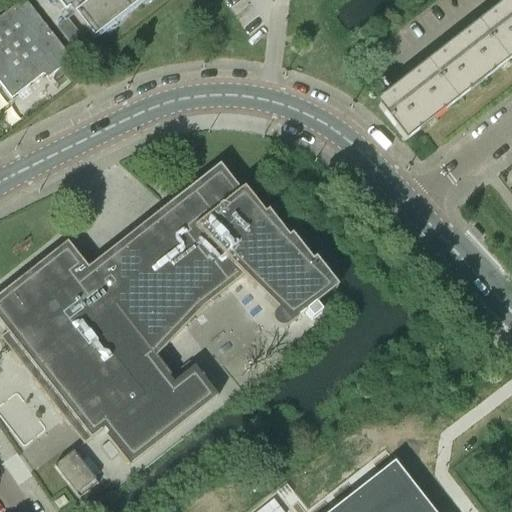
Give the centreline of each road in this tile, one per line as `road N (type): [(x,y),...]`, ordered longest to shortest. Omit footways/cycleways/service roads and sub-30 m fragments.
road 1 (tertiary): [(410,203),(335,131),(239,96),(158,106),(0,182)]
road 2 (tertiary): [(511,310),(410,203)]
road 3 (residential): [(410,203),(511,125)]
